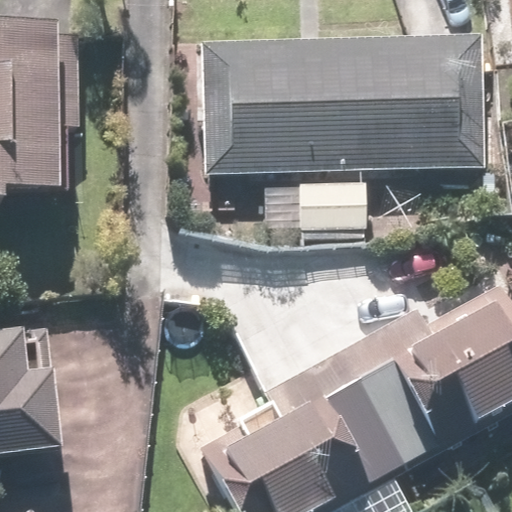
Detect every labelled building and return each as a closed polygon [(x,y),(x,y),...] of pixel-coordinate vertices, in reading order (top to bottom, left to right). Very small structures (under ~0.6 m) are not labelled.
[(388,0),(389,40),(196,42),(198,176),(479,172),(477,39),(466,39),(465,0),(388,0)] [(55,31),(0,31),(0,200),(56,200),(55,31)] [(365,185),(261,183),(260,227),(300,228),(300,240),(364,242),(365,185)] [(511,309),(499,284),(419,323),(412,310),(260,384),(274,414),(196,452),(224,511),(250,511),(256,509),(257,511),(408,511),(412,510),(394,473),(511,415),(511,309)] [(0,489),(58,485),(50,379),(26,380),(24,356),(44,354),(42,331),(0,334),(0,489)]
